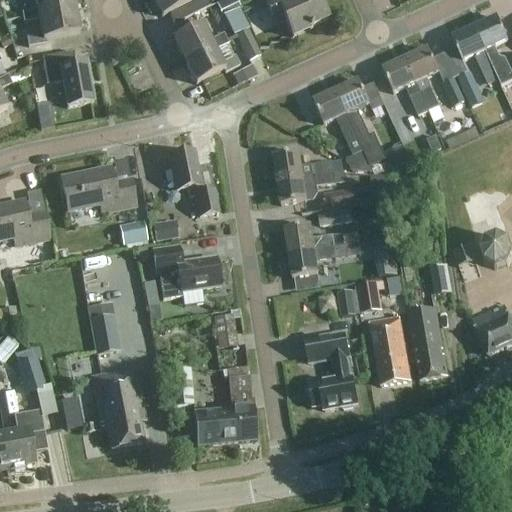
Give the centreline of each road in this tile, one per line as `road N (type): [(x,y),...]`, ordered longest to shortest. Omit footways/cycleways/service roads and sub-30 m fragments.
road 1 (residential): [(276,441),(222,114)]
road 2 (tertiary): [(284,487),(383,461),(511,405)]
road 3 (residential): [(0,162),(178,123)]
road 4 (residential): [(222,114),(379,39)]
road 5 (tertiary): [(113,511),(284,487)]
road 6 (residential): [(178,123),(115,0)]
